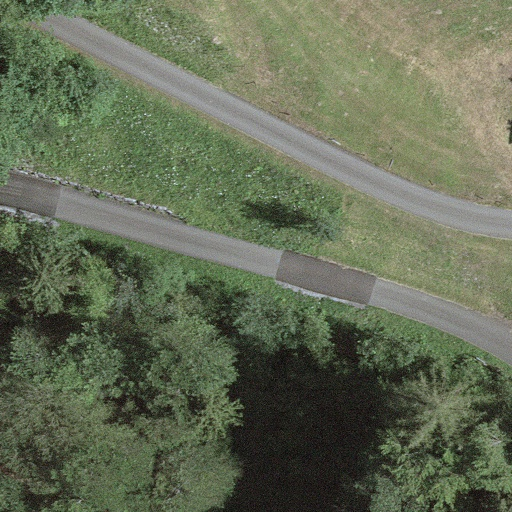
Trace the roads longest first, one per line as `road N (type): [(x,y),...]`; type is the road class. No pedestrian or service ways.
road 1 (track): [(511,227),(304,152),(7,0)]
road 2 (track): [(0,196),(373,291),(511,345)]
